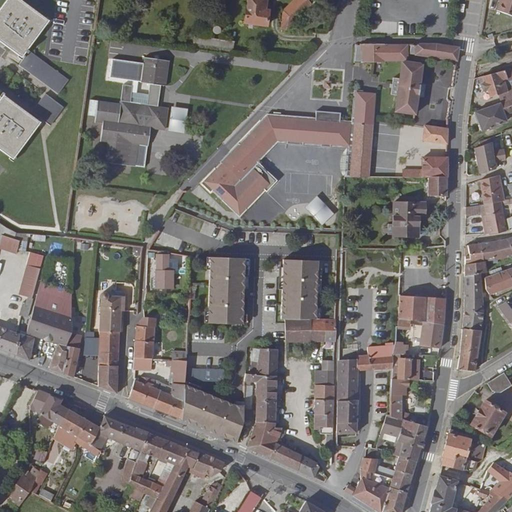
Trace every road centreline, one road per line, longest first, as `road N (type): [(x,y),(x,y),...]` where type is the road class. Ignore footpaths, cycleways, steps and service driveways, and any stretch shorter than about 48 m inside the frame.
road 1 (residential): [(475,0),(455,131),(442,389)]
road 2 (primary): [(0,364),(303,484),(353,511)]
road 3 (residential): [(269,104),(340,32),(346,0)]
road 4 (residential): [(442,389),(412,511)]
road 5 (track): [(297,368),(305,441),(336,480)]
